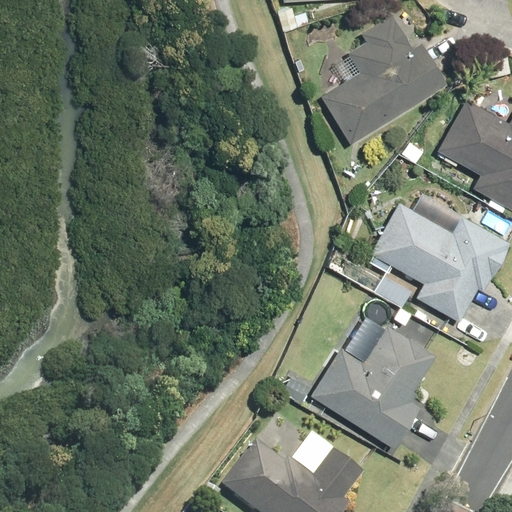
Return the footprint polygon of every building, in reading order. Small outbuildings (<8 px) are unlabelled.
[(361,38),(325,62),(337,79),(313,95),(343,140),(434,79),(411,43),(405,48),(383,16),(358,33),(361,38)] [(502,53),(471,54),(472,74),(502,73),(502,53)] [(459,100),(431,147),(473,170),(465,185),(487,197),(483,204),(496,211),(500,203),(511,210),(511,208),(511,107),(503,123),(459,100)] [(499,218),(476,206),(467,224),(455,217),(447,231),(392,201),(364,251),(416,279),(408,293),(451,316),(468,285),(476,290),(501,241),(490,236),(499,218)] [(405,291),(373,271),(362,289),(395,309),(405,291)] [(326,354),(302,394),(384,443),(409,401),(400,396),(425,354),(359,313),(332,358),(326,354)] [(302,388),(278,375),(270,389),(294,402),(302,388)] [(334,511),(330,509),(355,474),(300,435),(280,463),(244,437),(212,482),(254,511),(334,511)]
